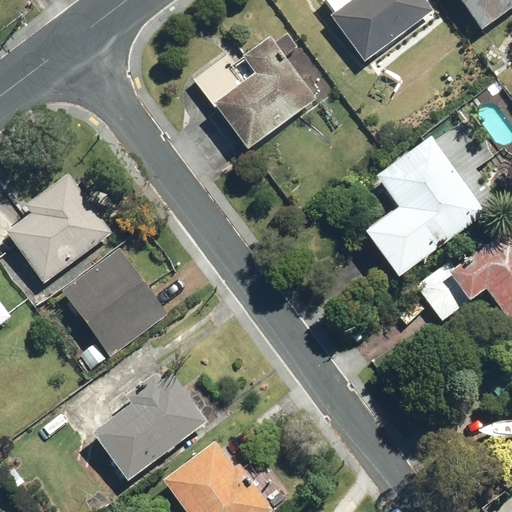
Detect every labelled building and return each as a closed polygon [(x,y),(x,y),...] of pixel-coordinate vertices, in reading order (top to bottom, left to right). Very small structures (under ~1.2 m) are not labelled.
[(365,67),(437,8),(430,0),(323,0),(323,1),(334,14),(326,21),(365,67)] [(511,8),(511,0),(451,0),(477,34),(511,8)] [(244,151),(327,92),(285,35),(271,46),(267,40),(234,63),(228,54),(192,80),(244,151)] [(487,217),(428,140),(373,182),(396,212),(362,238),(397,285),(487,217)] [(43,286),(113,235),(70,176),(22,210),(30,220),(7,237),(43,286)] [(511,217),(455,266),(447,258),(413,286),(445,323),(481,291),(511,326),(511,217)] [(117,252),(58,296),(108,361),(167,317),(117,252)] [(0,327),(12,317),(0,302),(0,327)] [(204,424),(163,374),(87,437),(128,487),(204,424)] [(213,446),(162,486),(181,511),(269,511),(236,469),(233,472),(213,446)]
